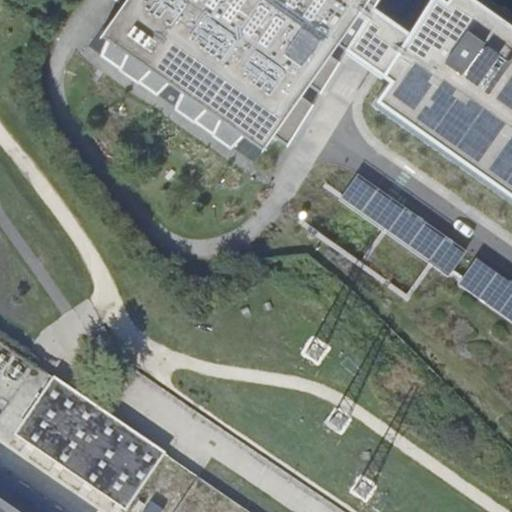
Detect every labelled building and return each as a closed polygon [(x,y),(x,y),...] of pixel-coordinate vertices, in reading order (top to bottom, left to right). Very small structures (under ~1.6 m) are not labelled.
[(126,0),(104,33),(111,38),(103,55),(122,68),(135,55),(147,63),(140,80),(159,93),(172,81),(203,102),(196,118),(215,132),(228,119),(266,145),(276,131),(291,141),(317,100),(305,92),(312,82),(324,89),(344,58),(333,51),(341,41),(350,48),(371,16),(362,11),(370,1),(378,6),(381,0),(126,0)] [(379,99),(511,184),(511,6),(502,0),(425,0),(410,25),(391,14),(378,6),(370,1),(362,11),(371,16),(350,48),(365,57),(395,76),(379,99)] [(511,280),(357,172),(339,199),(511,320),(511,280)] [(163,455),(54,381),(15,436),(124,511),(163,455)] [(64,511),(0,469),(0,511),(64,511)]
